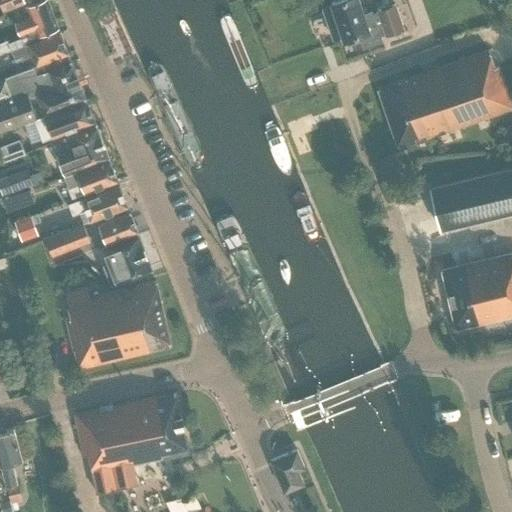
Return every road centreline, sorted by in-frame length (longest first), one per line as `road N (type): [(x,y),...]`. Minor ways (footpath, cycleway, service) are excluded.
road 1 (unclassified): [(219,364),(70,0)]
road 2 (residential): [(423,361),(407,276),(345,87)]
road 3 (residential): [(0,414),(219,364)]
road 4 (unclassified): [(246,429),(423,361)]
road 5 (residential): [(471,363),(501,511)]
